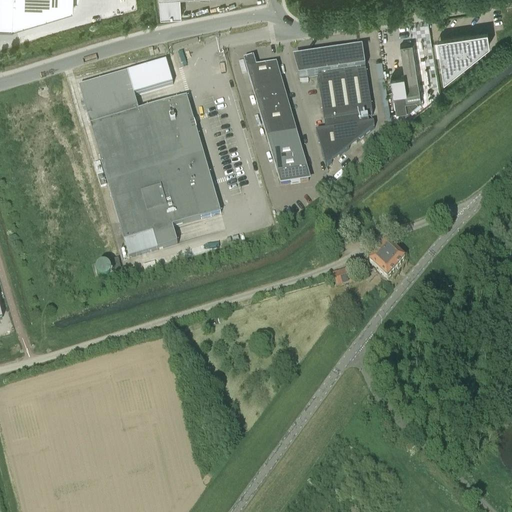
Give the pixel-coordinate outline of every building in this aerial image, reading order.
[(0,0),(0,19),(12,20),(12,25),(11,26),(14,26),(74,8),(73,0),(0,0)] [(159,0),(160,19),(181,17),(180,0),(159,0)] [(447,60),(441,60),(444,80),(489,44),(487,33),(444,40),(447,60)] [(199,39),(171,46),(177,67),(180,66),(177,54),(201,47),(199,39)] [(404,75),(390,77),(396,113),(407,112),(406,111),(409,110),(419,102),(419,101),(421,100),(417,74),(412,45),(400,47),(404,75)] [(322,77),(366,70),(365,64),(364,64),(363,64),(362,53),(353,54),(353,55),(351,56),(350,52),(346,53),(347,56),(345,57),(345,55),(328,58),(324,56),(324,58),(298,62),(300,74),(298,75),(298,74),(297,74),(299,80),(322,77)] [(276,66),(256,69),(254,59),(244,62),(250,82),(279,78),(279,77),(278,78),(276,66)] [(127,75),(79,89),(86,112),(91,127),(119,223),(124,243),(129,260),(157,252),(178,245),(173,229),(221,215),(192,116),(191,112),(187,99),(142,112),(139,113),(139,112),(134,97),(173,86),(171,78),(166,63),(127,74),(127,75)] [(366,70),(322,77),(322,79),(318,79),(326,132),(316,133),(327,169),(333,165),(332,159),(340,159),(350,150),(349,145),(357,144),(375,129),(374,124),(370,125),(368,117),(373,117),(366,72),(361,73),(361,71),(366,70)] [(281,89),(279,78),(250,82),(253,94),(283,89),(281,89)] [(283,89),(253,94),(257,106),(286,101),(285,101),(283,89)] [(49,98),(31,103),(38,126),(56,121),(49,98)] [(286,101),(257,106),(260,117),(290,113),(290,112),(288,112),(286,101)] [(31,103),(13,108),(18,124),(20,131),(38,126),(31,103)] [(290,113),(260,117),(263,129),(293,124),(291,124),(290,113)] [(56,121),(38,126),(41,138),(59,133),(56,121)] [(295,136),(293,124),(263,129),(267,141),(296,136),(296,135),(295,136)] [(38,126),(20,131),(24,143),(41,138),(38,126)] [(59,133),(41,138),(44,149),(62,144),(59,133)] [(296,136),(267,141),(270,152),(300,148),(300,147),(298,147),(296,136)] [(41,138),(24,143),(27,154),(44,149),(41,138)] [(62,144),(44,149),(48,161),(66,156),(62,144)] [(300,148),(270,152),(277,175),(307,171),(307,170),(305,171),(303,159),(302,159),(300,148)] [(44,149),(27,154),(30,166),(48,161),(44,149)] [(66,156),(48,161),(51,173),(69,167),(66,156)] [(48,161),(30,166),(34,178),(51,173),(48,161)] [(100,163),(94,165),(101,188),(107,186),(100,163)] [(69,167),(51,173),(54,184),(72,179),(69,167)] [(307,171),(277,175),(281,187),(309,183),(307,171)] [(51,173),(34,178),(37,189),(54,184),(51,173)] [(72,179),(54,184),(58,196),(76,190),(72,179)] [(54,184),(37,189),(40,201),(58,196),(54,184)] [(76,190),(58,196),(61,207),(79,202),(76,190)] [(58,196),(40,201),(44,212),(61,207),(58,196)] [(79,202),(61,207),(64,219),(82,213),(79,202)] [(61,207),(44,212),(47,224),(64,219),(61,207)] [(82,213),(64,219),(68,230),(86,225),(82,213)] [(64,219),(47,224),(51,235),(68,230),(64,219)] [(86,225),(68,230),(71,242),(89,237),(86,225)] [(68,230),(51,235),(54,247),(71,242),(68,230)] [(89,237),(71,242),(76,258),(94,252),(89,237)] [(71,242),(54,247),(59,263),(76,258),(71,242)] [(387,245),(370,265),(387,280),(405,260),(387,245)] [(76,258),(59,263),(63,277),(80,272),(76,258)] [(117,260),(111,262),(115,279),(122,277),(117,260)] [(332,275),(334,280),(337,288),(355,282),(350,269),(332,275)]
